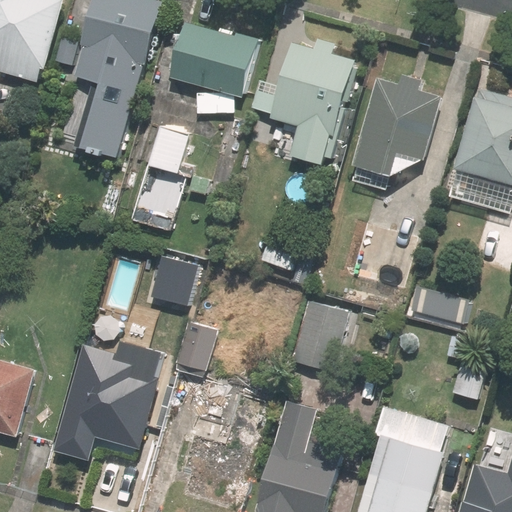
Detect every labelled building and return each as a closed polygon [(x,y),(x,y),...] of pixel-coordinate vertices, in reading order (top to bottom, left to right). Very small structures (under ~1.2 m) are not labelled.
[(48,68),(67,0),(66,0),(0,0),(0,82),(1,83),(4,73),(40,83),(45,67),(48,68)] [(124,153),(166,4),(152,0),(100,0),(80,72),(109,80),(91,143),(124,153)] [(171,81),(229,96),(235,98),(244,101),(261,42),(239,36),(238,40),(187,25),(171,81)] [(339,55),(341,44),(325,40),(322,51),(300,45),(289,82),(265,75),(256,109),(280,116),(279,119),(340,136),(361,62),(339,55)] [(422,91),(424,83),(406,77),(404,86),(382,80),(357,166),(361,167),(357,181),(389,190),(393,176),(397,177),(428,161),(445,98),(422,91)] [(511,97),(486,90),(484,98),(481,97),(460,170),(463,170),(457,192),(511,206),(511,97)] [(235,98),(229,96),(198,96),(199,116),(236,116),(235,98)] [(189,136),(161,129),(151,168),(178,176),(189,136)] [(264,133),(250,129),(241,160),(255,164),(264,133)] [(183,164),(180,176),(192,180),(196,168),(183,164)] [(206,196),(210,182),(194,178),(190,192),(206,196)] [(355,217),(339,273),(408,291),(423,237),(355,217)] [(304,255),(265,243),(260,262),(298,274),(304,255)] [(190,305),(201,266),(167,257),(156,296),(190,305)] [(424,280),(417,305),(468,319),(475,294),(424,280)] [(352,313),(311,301),(294,360),(336,372),(352,313)] [(379,313),(366,309),(364,316),(377,320),(379,313)] [(222,332),(190,323),(178,367),(210,376),(222,332)] [(482,342),(452,335),(447,359),(462,362),(454,398),(478,403),(486,369),(476,367),(482,342)] [(124,356),(88,346),(58,451),(92,461),(98,439),(144,451),(173,350),(130,337),(124,356)] [(0,360),(0,431),(19,437),(37,371),(0,360)] [(224,430),(192,421),(178,472),(183,473),(175,499),(220,511),(232,511),(265,399),(236,390),(224,430)] [(293,396),(261,511),(329,511),(348,446),(314,437),(323,404),(293,396)] [(430,511),(450,448),(445,446),(453,420),(389,401),(381,429),(390,431),(377,477),(374,476),(363,511),(430,511)] [(511,511),(511,469),(480,461),(465,511),(511,511)]
